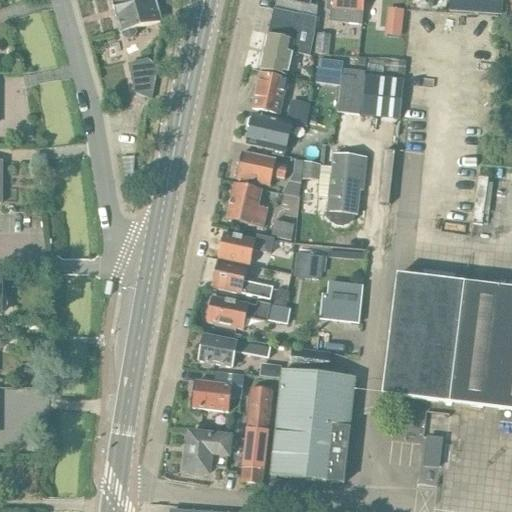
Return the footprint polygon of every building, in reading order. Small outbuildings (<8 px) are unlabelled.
[(160,24),(153,1),(152,0),(108,0),(118,36),(160,24)] [(276,1),(273,11),(315,20),(316,20),(316,8),(309,6),(309,0),(274,0),(276,1)] [(330,23),(346,24),(362,25),(363,15),(363,0),(326,0),(325,11),(331,12),(330,23)] [(419,0),(418,1),(418,7),(423,12),(429,11),(433,7),(433,1),(432,0),(419,0)] [(449,0),(448,12),(484,15),(485,2),(449,0)] [(485,2),(484,15),(502,16),(503,3),(485,2)] [(400,37),(403,12),(387,10),(384,35),(400,37)] [(313,36),(315,20),(273,11),(259,72),(285,77),(290,54),(313,59),(314,55),(309,53),(313,36)] [(316,34),(314,55),(327,57),(330,36),(316,34)] [(315,80),(339,82),(341,70),(343,70),(343,63),(318,60),(315,80)] [(146,61),(128,65),(134,93),(151,101),(157,70),(146,61)] [(335,114),(358,116),(364,79),(364,78),(365,73),(343,70),(341,70),(339,82),(335,114)] [(258,77),(251,109),(279,116),(286,83),(258,77)] [(364,79),(360,117),(398,121),(399,121),(403,82),(364,78),(364,79)] [(290,101),(286,122),(293,124),(305,126),(308,110),(309,106),(290,101)] [(245,146),(272,152),(271,156),(282,158),(290,124),(252,115),(251,118),(248,119),(246,126),(249,129),(245,146)] [(294,162),(293,176),(301,176),(300,181),(319,182),(317,199),(327,201),(325,214),(325,220),(329,225),(335,227),(341,228),(348,226),(353,222),(353,217),(357,217),(359,193),(362,193),(366,159),(332,155),(333,147),(321,146),(319,167),(317,166),(315,166),(302,163),(294,162)] [(240,154),(235,182),(269,189),(271,179),(285,182),(287,168),(274,166),(275,161),(240,154)] [(134,157),(120,159),(127,198),(131,198),(134,157)] [(233,186),(224,222),(263,230),(267,210),(258,208),(262,192),(233,186)] [(293,227),(274,222),(270,238),(290,243),(293,227)] [(222,235),(216,261),(249,268),(253,252),(268,255),(272,248),(270,248),(273,241),(256,237),(255,242),(222,235)] [(296,254),(294,270),(320,273),(322,257),(296,254)] [(216,264),(210,289),(269,302),(272,290),(243,283),(246,271),(216,264)] [(396,276),(381,397),(452,406),(501,412),(499,424),(511,425),(511,290),(465,285),(396,276)] [(245,320),(266,324),(284,327),(285,321),(287,310),(284,310),(288,293),(276,291),(273,307),(269,306),(257,304),(256,308),(248,307),(248,306),(211,298),(205,325),(243,333),(245,320)] [(322,295),(319,320),(357,325),(361,300),(326,296),(322,295)] [(235,354),(268,361),(270,349),(237,343),(237,342),(202,336),(197,364),(231,370),(235,354)] [(291,350),(289,368),(328,373),(330,355),(291,350)] [(269,366),(267,378),(277,380),(279,368),(269,366)] [(269,478),(324,484),(326,488),(341,489),(343,487),(350,429),(355,380),(280,372),(269,478)] [(195,383),(192,410),(227,415),(228,400),(241,401),(243,377),(215,374),(214,385),(195,383)] [(239,483),(262,485),(272,392),(250,390),(239,483)] [(183,474),(208,476),(209,468),(225,470),(226,458),(227,458),(229,440),(188,434),(183,474)] [(439,470),(442,441),(427,439),(423,468),(439,470)]
